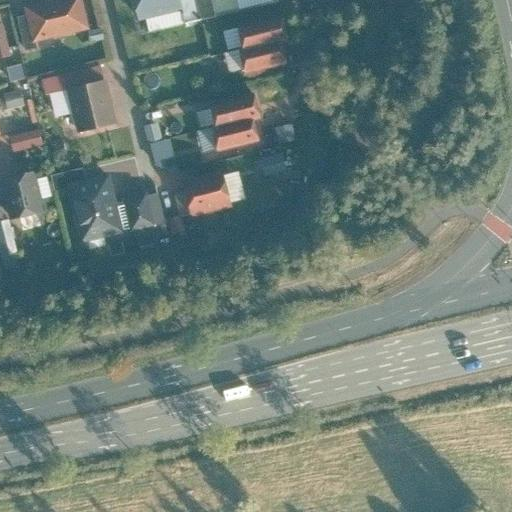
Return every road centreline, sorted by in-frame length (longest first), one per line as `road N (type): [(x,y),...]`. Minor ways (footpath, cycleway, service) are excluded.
road 1 (secondary): [(0,459),(511,342)]
road 2 (secondary): [(411,311),(0,413)]
road 3 (motorway): [(511,207),(479,252),(411,311)]
